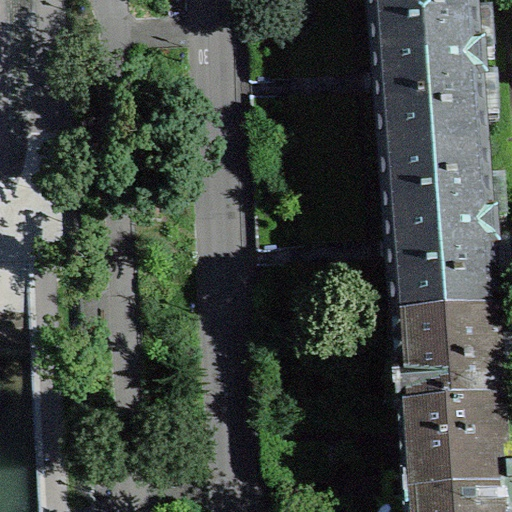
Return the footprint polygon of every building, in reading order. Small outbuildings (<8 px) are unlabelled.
[(369,0),(375,75),(381,164),(485,156),(480,89),(485,88),(482,56),(477,57),(473,0),(369,0)] [(387,246),(394,331),(497,323),(492,256),(497,255),(495,223),(490,224),(485,156),(381,164),(387,246)] [(398,421),(399,421),(503,413),(501,388),(498,351),(511,350),(511,347),(509,323),(497,323),(394,331),(397,376),(394,377),(395,386),(397,418),(398,421)] [(511,466),(507,467),(503,413),(399,421),(400,439),(403,484),(402,484),(404,504),(404,506),(511,497),(511,466)] [(272,445),(268,445),(270,481),(327,478),(326,445),(272,449),(272,445)] [(511,511),(511,497),(404,506),(404,511),(511,511)]
